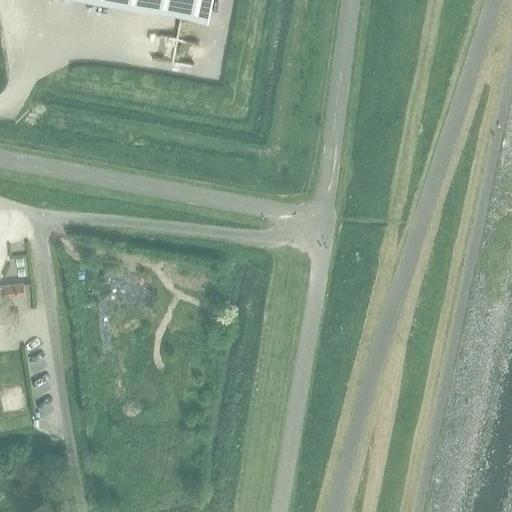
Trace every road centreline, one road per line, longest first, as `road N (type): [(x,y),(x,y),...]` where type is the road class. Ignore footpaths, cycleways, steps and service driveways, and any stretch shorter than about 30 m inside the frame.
road 1 (unclassified): [(335,511),(494,0)]
road 2 (unclassified): [(296,217),(0,159)]
road 3 (unclassified): [(83,511),(39,217)]
road 4 (unclassified): [(278,511),(324,223)]
road 5 (unclassified): [(39,217),(269,236),(296,217)]
road 6 (unclassified): [(324,223),(351,0)]
